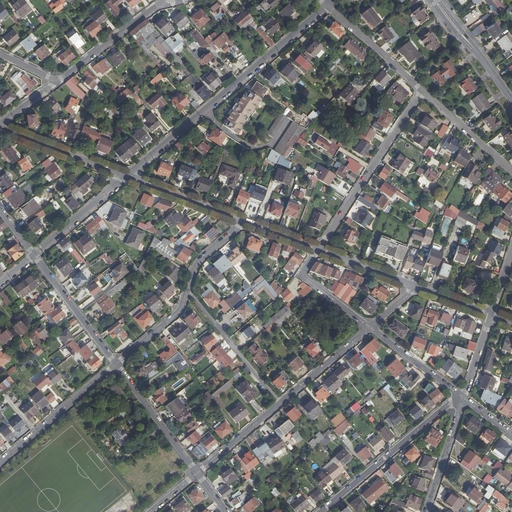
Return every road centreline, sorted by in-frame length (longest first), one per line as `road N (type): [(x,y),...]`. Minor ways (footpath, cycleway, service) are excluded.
road 1 (residential): [(324,4),(124,176)]
road 2 (residential): [(369,327),(197,473)]
road 3 (residential): [(115,364),(178,315),(199,262),(244,220)]
road 4 (residential): [(422,90),(317,249)]
road 5 (residential): [(320,511),(463,398)]
road 6 (residential): [(0,464),(115,364)]
road 7 (tertiary): [(59,81),(169,0)]
road 8 (tertiary): [(33,255),(115,364)]
road 9 (tertiary): [(115,364),(197,473)]
road 10 (residential): [(124,176),(0,127)]
road 11 (tertiary): [(324,4),(422,90)]
road 12 (residential): [(244,220),(124,176)]
road 13 (secondary): [(434,0),(511,99)]
road 14 (tertiary): [(422,90),(511,172)]
road 15 (residential): [(124,176),(33,255)]
